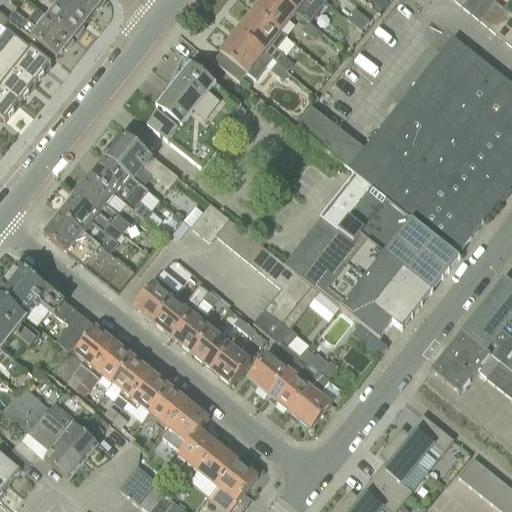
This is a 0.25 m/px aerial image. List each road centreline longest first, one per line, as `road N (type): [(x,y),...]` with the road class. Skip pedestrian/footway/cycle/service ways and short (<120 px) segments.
road 1 (residential): [(309,489),(0,236)]
road 2 (residential): [(309,489),(511,235)]
road 3 (tertiary): [(0,221),(159,20)]
